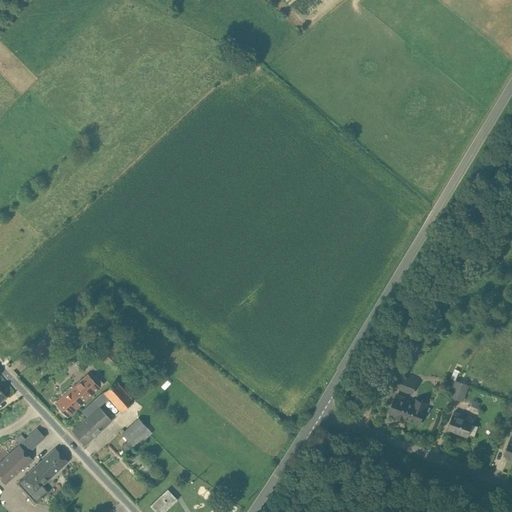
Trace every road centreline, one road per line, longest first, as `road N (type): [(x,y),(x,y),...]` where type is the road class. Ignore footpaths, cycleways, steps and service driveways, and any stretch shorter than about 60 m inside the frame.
road 1 (unclassified): [(511,90),(316,408)]
road 2 (track): [(511,215),(347,421)]
road 3 (unclassified): [(511,481),(316,408)]
road 4 (unclassified): [(0,366),(137,511)]
road 5 (unclassified): [(316,408),(249,511)]
